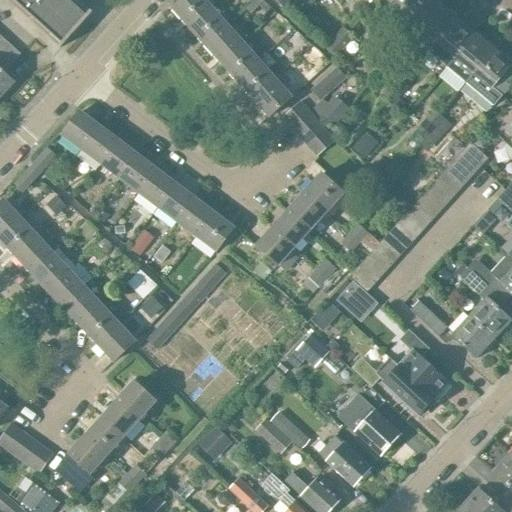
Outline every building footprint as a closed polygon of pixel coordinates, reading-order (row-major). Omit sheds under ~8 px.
[(11,0),(29,16),(43,0),(11,0)] [(66,0),(43,0),(29,16),(61,44),(59,46),(61,48),(92,14),(90,12),(85,17),(66,0)] [(190,28),(211,9),(202,0),(183,0),(173,9),(190,28)] [(271,7),(262,0),(253,0),(249,5),(245,9),(251,15),(259,6),(266,12),(271,7)] [(291,0),(274,0),(285,9),(291,0)] [(385,0),(383,0),(376,9),(409,37),(438,3),(433,0),(409,0),(400,12),(390,4),(385,0)] [(393,0),(390,4),(400,12),(409,0),(393,0)] [(438,3),(409,37),(428,53),(457,19),(438,3)] [(190,28),(207,46),(227,28),(211,9),(190,28)] [(457,19),(428,53),(446,68),(475,35),(457,19)] [(243,45),(227,28),(207,46),(222,63),(243,45)] [(343,28),(334,38),(345,47),(354,38),(343,28)] [(446,68),(439,77),(457,93),(465,84),(494,50),(475,35),(446,68)] [(345,47),(334,38),(327,46),(338,56),(345,47)] [(0,59),(11,47),(2,39),(0,40),(0,59)] [(222,63),(238,81),(259,63),(243,45),(222,63)] [(11,47),(0,59),(0,69),(4,73),(21,55),(11,47)] [(511,65),(494,50),(465,84),(493,108),(502,98),(493,90),(511,66),(511,65)] [(238,81),(254,99),(274,81),(259,63),(238,81)] [(310,91),(319,101),(321,102),(323,100),(322,100),(347,78),(345,76),(349,72),(342,65),(338,69),(337,68),(310,91)] [(4,73),(0,69),(0,97),(14,83),(4,73)] [(398,78),(389,88),(400,97),(409,87),(398,78)] [(291,99),(274,81),(254,99),(270,117),(291,99)] [(400,97),(389,88),(381,96),(391,106),(400,97)] [(321,102),(319,101),(314,110),(334,126),(349,109),(333,96),(327,104),(323,100),(321,102)] [(292,130),(311,113),(302,103),(283,120),(292,130)] [(434,111),(426,120),(435,129),(444,119),(434,111)] [(82,150),(99,127),(79,113),(62,135),(82,150)] [(292,130),(300,139),(319,122),(311,113),(292,130)] [(426,120),(418,129),(427,138),(435,129),(426,120)] [(511,150),(511,120),(497,137),(511,150)] [(300,139),(308,148),(327,132),(319,122),(300,139)] [(82,150),(101,164),(118,142),(99,127),(82,150)] [(336,141),(327,132),(308,148),(317,158),(336,141)] [(364,132),(351,149),(365,160),(378,143),(364,132)] [(101,164),(120,179),(137,156),(118,142),(101,164)] [(469,143),(457,157),(474,173),(478,168),(486,159),(469,143)] [(47,148),(33,163),(43,172),(57,156),(47,148)] [(120,179),(138,193),(155,170),(137,156),(120,179)] [(457,157),(449,166),(466,182),(474,173),(457,157)] [(391,175),(376,162),(366,173),(381,187),(391,175)] [(449,166),(440,175),(458,191),(466,182),(449,166)] [(28,169),(14,184),(23,193),(37,178),(28,169)] [(138,193),(158,208),(175,185),(155,170),(138,193)] [(435,180),(432,185),(449,200),(458,191),(440,175),(435,180)] [(305,194),(325,212),(342,194),(321,176),(305,194)] [(394,181),(382,192),(402,214),(414,203),(394,181)] [(158,208),(177,222),(194,200),(175,185),(158,208)] [(432,185),(423,194),(441,210),(449,200),(432,185)] [(83,190),(76,199),(85,206),(92,197),(83,190)] [(496,200),(511,214),(511,197),(504,190),(496,200)] [(310,229),(325,212),(305,194),(290,211),(310,229)] [(423,194),(415,203),(433,219),(441,210),(423,194)] [(56,197),(46,206),(56,216),(65,207),(56,197)] [(177,222),(196,237),(213,215),(194,200),(177,222)] [(0,236),(19,219),(3,202),(0,204),(0,236)] [(415,203),(407,212),(424,228),(433,219),(415,203)] [(294,247),(310,229),(290,211),(274,229),(294,247)] [(102,212),(97,218),(103,222),(108,216),(102,212)] [(407,212),(399,222),(416,237),(424,228),(407,212)] [(484,214),(473,226),(484,235),(494,223),(484,214)] [(213,215),(196,237),(216,252),(234,230),(213,215)] [(0,236),(0,239),(15,256),(35,237),(19,219),(0,236)] [(97,232),(86,222),(78,231),(89,241),(97,232)] [(399,222),(382,240),(399,256),(416,237),(399,222)] [(358,224),(348,234),(359,244),(370,254),(373,249),(379,244),(358,224)] [(294,247),(274,229),(257,247),(278,266),(294,247)] [(144,232),(131,249),(140,255),(152,238),(144,232)] [(351,253),(359,244),(348,234),(340,243),(351,253)] [(51,254),(35,237),(15,256),(31,273),(51,254)] [(379,244),(373,249),(391,265),(399,256),(382,240),(379,244)] [(162,246),(154,257),(161,263),(170,252),(162,246)] [(51,254),(31,273),(47,291),(67,271),(74,265),(57,248),(51,254)] [(366,293),(391,265),(373,249),(370,254),(349,277),(366,293)] [(511,297),(511,263),(506,258),(490,274),(499,283),(498,285),(511,297)] [(326,259),(317,268),(328,277),(335,269),(326,259)] [(216,265),(210,271),(220,281),(226,274),(216,265)] [(328,277),(317,268),(308,278),(306,288),(313,293),(328,277)] [(478,295),(486,287),(476,278),(467,269),(459,277),(478,295)] [(485,269),(476,278),(486,287),(494,278),(485,269)] [(47,291),(63,308),(84,289),(67,271),(47,291)] [(210,271),(204,278),(214,287),(220,281),(210,271)] [(140,272),(127,284),(143,299),(156,287),(140,272)] [(204,278),(198,284),(208,293),(214,287),(204,278)] [(347,310),(363,293),(352,283),(336,301),(347,310)] [(198,284),(193,290),(203,299),(208,293),(198,284)] [(63,308),(80,326),(100,307),(84,289),(63,308)] [(197,305),(203,299),(193,290),(187,296),(197,305)] [(192,312),(197,305),(187,296),(181,302),(192,312)] [(151,298),(141,309),(150,318),(161,308),(151,298)] [(468,317),(492,340),(509,321),(485,299),(468,317)] [(181,302),(176,309),(186,318),(192,312),(181,302)] [(328,302),(322,308),(335,319),(340,313),(328,302)] [(410,311),(420,320),(438,338),(446,329),(419,302),(410,311)] [(80,326),(95,342),(116,324),(100,307),(80,326)] [(180,324),(186,318),(176,309),(170,315),(180,324)] [(170,315),(164,321),(175,330),(180,324),(170,315)] [(475,359),(492,340),(468,317),(450,336),(475,359)] [(164,321),(159,327),(169,337),(175,330),(164,321)] [(116,324),(95,342),(113,362),(133,343),(116,324)] [(159,327),(153,334),(163,343),(169,337),(159,327)] [(413,352),(399,367),(431,397),(446,382),(420,358),(428,350),(409,332),(401,340),(413,352)] [(163,343),(153,334),(147,340),(157,350),(163,343)] [(295,347),(284,359),(296,370),(306,360),(314,368),(329,352),(311,335),(298,349),(295,347)] [(361,359),(353,368),(371,386),(379,378),(418,415),(424,409),(426,411),(435,403),(432,400),(433,399),(431,397),(399,367),(390,358),(376,373),(361,359)] [(283,361),(279,366),(286,373),(290,368),(283,361)] [(117,402),(137,420),(154,402),(134,384),(117,402)] [(121,438),(137,420),(117,402),(101,420),(121,438)] [(401,434),(375,410),(355,432),(380,456),(401,434)] [(279,412),(270,421),(301,450),(310,440),(279,412)] [(266,419),(254,432),(281,455),(292,443),(266,419)] [(105,455),(121,438),(101,420),(85,437),(105,455)] [(0,446),(6,451),(21,431),(11,423),(0,437),(0,446)] [(216,428),(207,436),(223,452),(231,443),(216,428)] [(168,429),(159,439),(170,449),(179,439),(168,429)] [(6,451),(17,459),(31,439),(21,431),(6,451)] [(370,467),(334,434),(317,453),(353,486),(370,467)] [(105,455),(85,437),(68,456),(88,474),(105,455)] [(17,459),(27,466),(42,446),(31,439),(17,459)] [(170,449),(159,439),(151,448),(161,458),(170,449)] [(52,454),(42,446),(27,466),(38,474),(52,454)] [(511,457),(510,455),(493,473),(509,489),(501,497),(511,506),(511,457)] [(135,465),(126,475),(137,485),(146,475),(135,465)] [(308,486),(292,472),(284,480),(299,494),(297,496),(310,509),(313,506),(318,511),(328,511),(341,499),(317,477),(308,486)] [(269,496),(271,493),(279,500),(273,506),(274,511),(307,511),(286,492),(289,489),(281,481),(280,482),(271,474),(262,485),(266,488),(263,491),(269,496)] [(137,485),(126,475),(119,483),(129,493),(137,485)] [(238,479),(229,489),(240,499),(253,511),(260,511),(266,506),(255,496),(249,489),(238,479)] [(33,483),(19,501),(33,511),(52,511),(59,504),(33,483)] [(478,490),(460,508),(464,511),(511,511),(511,506),(501,497),(494,505),(478,490)] [(0,509),(3,511),(7,511),(14,504),(0,491),(0,509)] [(155,494),(144,505),(150,511),(155,511),(164,503),(155,494)] [(138,511),(124,500),(113,511),(138,511)]
